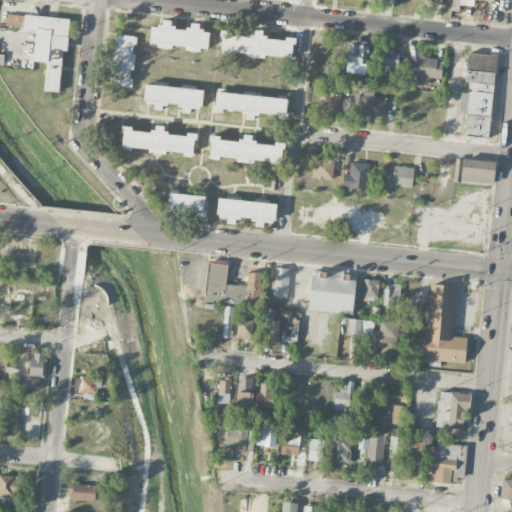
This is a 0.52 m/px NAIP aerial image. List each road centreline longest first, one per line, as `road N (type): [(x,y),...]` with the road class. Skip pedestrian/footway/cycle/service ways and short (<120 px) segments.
road 1 (tertiary): [(137,234),(511,272)]
road 2 (residential): [(511,37),(141,0)]
road 3 (secondary): [(476,511),(511,156)]
road 4 (residential): [(489,386),(202,356)]
road 5 (residential): [(47,511),(72,228)]
road 6 (residential): [(477,505),(220,476)]
road 7 (residential): [(283,249),(308,0)]
road 8 (residential): [(511,156),(295,134)]
road 9 (residential): [(167,237),(86,147),(90,112)]
road 10 (residential): [(122,466),(0,453)]
